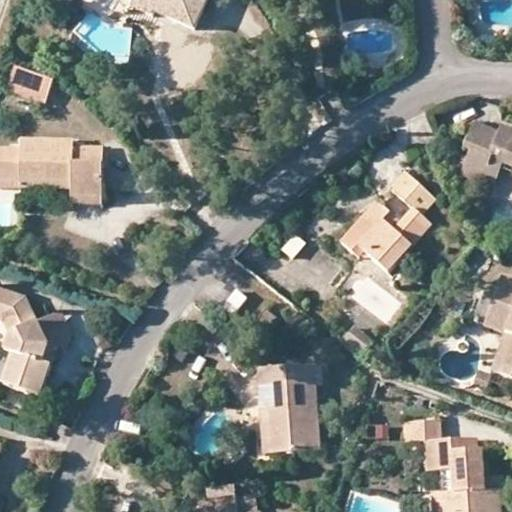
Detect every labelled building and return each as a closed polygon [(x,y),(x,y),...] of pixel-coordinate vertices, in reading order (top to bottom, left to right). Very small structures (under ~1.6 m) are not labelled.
[(122,0),(129,10),(135,6),(137,5),(133,0),(122,0)] [(133,0),(137,5),(135,6),(153,14),(156,9),(196,27),(208,0),(133,0)] [(49,98),(58,74),(21,62),(13,85),(49,98)] [(489,160),(501,133),(478,124),(467,150),(471,153),(489,160)] [(511,131),(503,128),(501,133),(489,160),(471,153),(463,177),(482,184),(484,179),(498,185),(505,166),(511,168),(511,131)] [(73,199),(101,200),(102,150),(73,149),(73,141),(21,140),(21,150),(0,149),(0,182),(73,184),(73,193),(73,199)] [(356,249),(361,254),(386,277),(430,226),(418,216),(432,200),(403,174),(388,191),(411,210),(398,225),(381,209),(384,205),(378,201),(340,246),(350,256),(356,249)] [(73,184),(0,182),(0,191),(73,193),(73,184)] [(73,207),(101,207),(101,200),(73,199),(73,207)] [(356,249),(350,256),(356,261),(361,254),(356,249)] [(511,338),(511,354),(504,378),(511,380),(511,281),(503,279),(486,329),(505,336),(511,338)] [(7,384),(44,397),(58,356),(43,323),(30,298),(1,287),(0,290),(0,319),(7,322),(15,337),(10,352),(17,355),(7,384)] [(226,308),(236,316),(249,299),(240,291),(226,308)] [(43,323),(58,356),(67,360),(76,334),(65,310),(43,323)] [(266,313),(254,330),(265,338),(277,323),(266,313)] [(367,337),(355,328),(346,340),(358,349),(367,337)] [(511,354),(511,338),(505,336),(492,374),(504,378),(511,354)] [(375,343),(367,337),(358,349),(366,355),(375,343)] [(294,386),(318,385),(317,367),(293,369),(294,386)] [(272,412),(275,456),(321,453),(318,385),(294,386),(293,369),(259,371),(260,390),(274,389),(275,404),(275,411),(272,412)] [(475,383),(486,388),(490,378),(478,374),(475,383)] [(274,389),(260,390),(260,405),(275,404),(274,389)] [(275,456),(272,412),(260,412),(263,456),(275,456)] [(405,446),(425,444),(441,443),(440,427),(434,423),(404,425),(405,446)] [(461,453),(480,452),(478,440),(460,441),(461,453)] [(441,443),(425,444),(427,473),(442,472),(444,495),(434,496),(434,511),(502,511),(501,491),(488,493),(487,481),(485,452),(480,452),(461,453),(460,441),(441,443)] [(488,493),(501,491),(500,479),(487,481),(488,493)] [(208,499),(234,496),(233,485),(207,488),(208,499)] [(238,511),(236,497),(202,502),(203,511),(238,511)]
